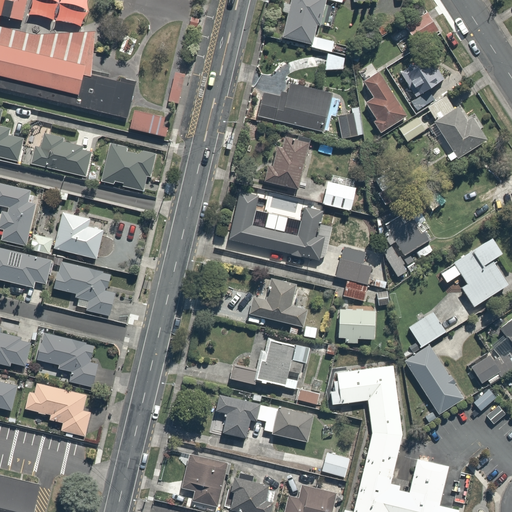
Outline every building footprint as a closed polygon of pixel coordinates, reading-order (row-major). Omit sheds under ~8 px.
[(0,0),(0,15),(22,20),(27,0),(0,0)] [(291,0),(283,37),(313,44),(312,49),(327,52),(332,53),(335,41),(316,36),(327,0),(329,0),(343,3),(343,0),(291,0)] [(0,87),(128,118),(136,82),(121,78),(120,81),(92,75),(95,31),(34,34),(0,26),(0,87)] [(327,52),(323,70),(343,68),(346,57),(332,53),(327,52)] [(414,66),(401,73),(415,97),(431,89),(448,79),(437,59),(417,70),(414,66)] [(408,114),(381,71),(376,63),(361,72),(376,96),(368,101),(379,119),(375,122),(381,131),(408,114)] [(187,73),(174,71),(169,100),(181,103),(187,73)] [(263,93),(257,115),(325,132),(329,116),(333,117),(339,96),(291,84),(289,92),(280,90),(279,97),(263,93)] [(437,101),(431,89),(415,97),(411,100),(418,112),(437,101)] [(429,109),(438,122),(455,149),(446,155),(452,164),(490,138),(475,115),(463,123),(446,97),(429,109)] [(0,155),(19,160),(24,139),(11,136),(12,129),(0,126),(0,125),(4,110),(0,109),(0,155)] [(359,109),(337,114),(342,138),(364,133),(359,109)] [(166,117),(134,110),(130,128),(166,137),(168,128),(163,127),(166,117)] [(427,129),(418,115),(399,128),(408,142),(427,129)] [(35,146),(30,165),(87,178),(93,153),(84,151),(85,147),(65,142),(65,139),(44,133),(40,147),(35,146)] [(300,190),(312,143),(286,136),(283,148),(278,147),(273,165),(267,164),(263,180),(300,190)] [(158,153),(142,150),(141,154),(128,151),(129,147),(111,143),(102,181),(116,184),(116,180),(125,182),(125,186),(143,190),(146,176),(153,177),(158,153)] [(357,187),(328,181),(323,203),(352,210),(357,187)] [(27,246),(38,191),(0,182),(0,206),(10,208),(9,213),(1,212),(0,215),(0,229),(4,230),(2,241),(27,246)] [(264,197),(240,191),(229,239),(321,259),(326,235),(319,233),(324,210),(306,206),(299,235),(257,225),(264,197)] [(68,193),(60,192),(59,198),(66,200),(68,193)] [(430,222),(418,205),(387,225),(391,230),(385,234),(391,245),(398,240),(408,255),(431,239),(423,227),(430,222)] [(93,218),(65,211),(55,248),(97,259),(105,230),(90,226),(93,218)] [(32,234),(29,250),(51,254),(54,238),(32,234)] [(504,252),(495,237),(455,262),(468,282),(461,287),(472,305),(509,282),(494,258),(504,252)] [(344,246),(336,276),(347,279),(367,285),(368,285),(374,265),(366,263),(369,253),(344,246)] [(52,260),(0,247),(0,279),(33,288),(35,281),(46,284),(52,260)] [(61,262),(55,288),(78,293),(77,299),(79,299),(77,309),(110,316),(116,290),(111,289),(114,273),(61,262)] [(375,277),(373,286),(388,289),(389,281),(375,277)] [(253,296),(249,314),(302,327),(306,309),(299,307),(304,287),(272,279),(267,299),(253,296)] [(367,285),(347,279),(342,296),(363,302),(367,285)] [(390,291),(376,294),(378,306),(393,303),(390,291)] [(377,310),(341,309),(340,337),(347,337),(347,343),(359,344),(359,339),(375,339),(377,310)] [(433,312),(410,327),(423,347),(446,331),(433,312)] [(511,319),(501,328),(511,342),(511,319)] [(0,364),(11,367),(11,363),(25,367),(31,343),(20,341),(21,338),(1,333),(2,329),(0,328),(0,364)] [(97,345),(44,331),(37,358),(60,364),(59,368),(72,372),(70,380),(97,387),(103,363),(93,360),(97,345)] [(311,349),(271,339),(268,350),(264,349),(258,370),(256,379),(296,389),(304,361),(308,362),(311,349)] [(336,347),(328,345),(327,353),(334,355),(336,347)] [(462,397),(431,346),(407,361),(437,412),(462,397)] [(490,384),(511,369),(511,351),(510,348),(492,360),(488,355),(471,366),(482,383),(487,379),(490,384)] [(255,384),(256,379),(258,370),(234,364),(230,378),(255,384)] [(459,511),(460,510),(440,505),(449,465),(418,458),(409,492),(400,489),(401,485),(391,483),(403,433),(393,365),(337,372),(338,380),(334,380),(335,390),(331,391),(332,404),(368,400),(372,432),(354,511),(345,509),(343,511),(459,511)] [(0,405),(13,409),(18,385),(0,380),(0,405)] [(86,394),(36,382),(33,392),(29,391),(25,408),(51,415),(50,419),(66,423),(64,431),(85,436),(92,409),(83,407),(86,394)] [(497,396),(490,388),(473,402),(480,410),(497,396)] [(321,394),(301,389),(298,400),(318,406),(321,394)] [(263,402),(222,392),(217,411),(226,413),(221,432),(247,438),(252,420),(258,422),(263,402)] [(315,414),(278,405),(272,404),(265,432),(308,442),(315,414)] [(351,458),(327,452),(322,471),(346,477),(351,458)] [(231,465),(191,454),(180,494),(220,505),(231,465)] [(247,511),(272,511),(281,477),(256,472),(254,481),(236,476),(233,491),(235,491),(231,508),(247,511)] [(34,511),(41,483),(0,473),(0,511),(34,511)] [(317,487),(285,480),(281,498),(288,500),(284,511),(334,511),(341,483),(319,477),(317,487)]
